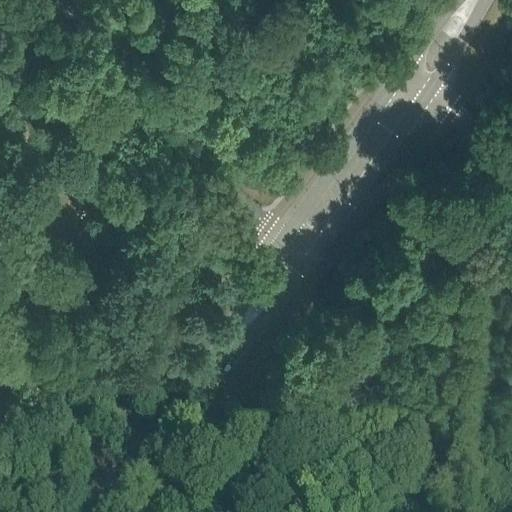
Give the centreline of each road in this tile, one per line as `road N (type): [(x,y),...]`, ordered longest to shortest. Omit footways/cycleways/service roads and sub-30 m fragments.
road 1 (unclassified): [(47,0),(266,228),(298,247)]
road 2 (primary): [(115,511),(298,247)]
road 3 (primary): [(298,247),(414,85)]
road 4 (unclassified): [(511,164),(414,85)]
